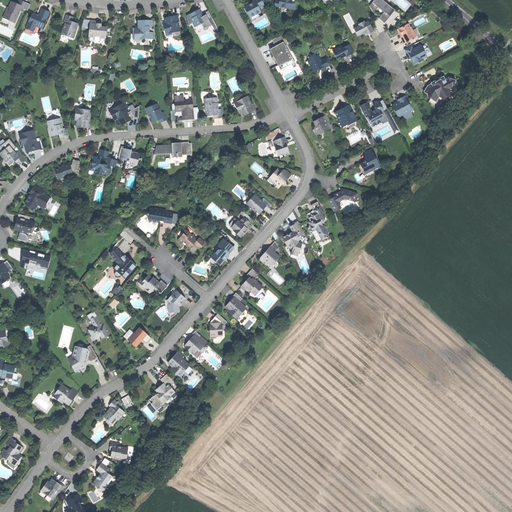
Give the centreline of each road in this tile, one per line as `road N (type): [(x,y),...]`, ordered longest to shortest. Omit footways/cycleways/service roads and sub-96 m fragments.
road 1 (residential): [(283,112),(233,129),(82,141),(28,173),(0,210)]
road 2 (residential): [(279,103),(380,51),(387,56),(387,65),(287,119)]
road 3 (residential): [(208,298),(309,179),(311,164),(287,119)]
road 4 (residential): [(64,433),(108,387),(155,358),(208,298)]
